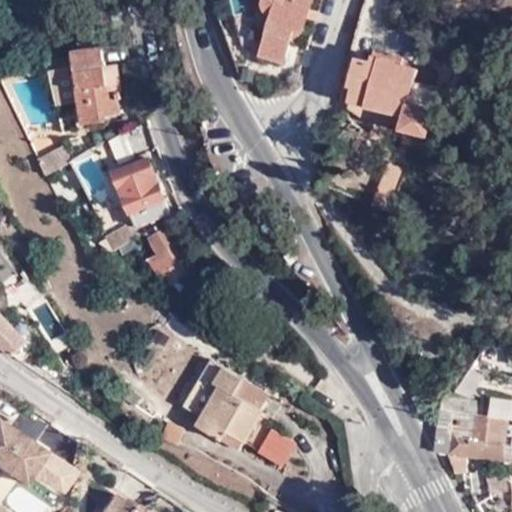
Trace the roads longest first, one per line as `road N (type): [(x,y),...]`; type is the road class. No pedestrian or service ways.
road 1 (tertiary): [(145,0),(172,136),(213,223),(378,389)]
road 2 (residential): [(293,198),(318,195),(388,285),(436,309),(511,322)]
road 3 (residential): [(215,511),(0,367)]
road 4 (tertiary): [(378,389),(352,315),(293,198)]
road 5 (residential): [(346,0),(324,86),(270,165)]
road 6 (tertiary): [(270,165),(217,72),(195,0)]
